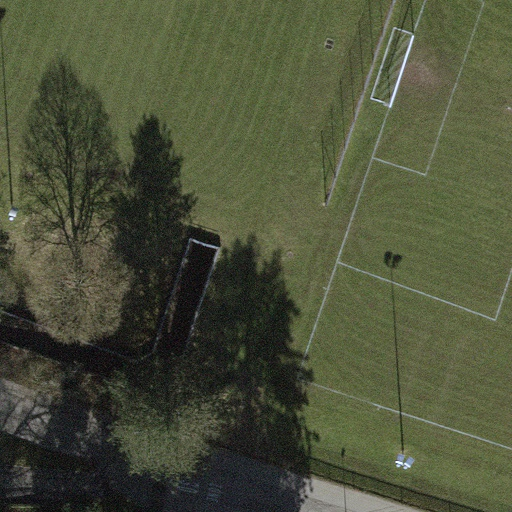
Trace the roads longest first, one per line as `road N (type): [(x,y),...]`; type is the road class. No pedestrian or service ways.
road 1 (residential): [(0,386),(174,466)]
road 2 (residential): [(174,466),(0,458)]
road 3 (residential): [(174,466),(316,511)]
